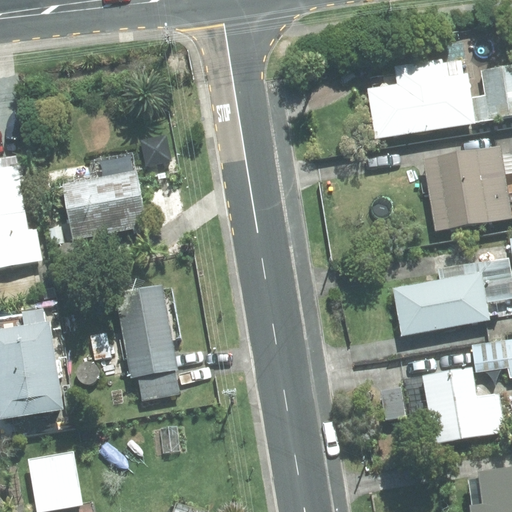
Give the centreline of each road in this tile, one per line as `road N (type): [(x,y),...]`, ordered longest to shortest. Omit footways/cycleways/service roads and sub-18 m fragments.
road 1 (residential): [(304,511),(219,0)]
road 2 (secondary): [(139,0),(0,18)]
